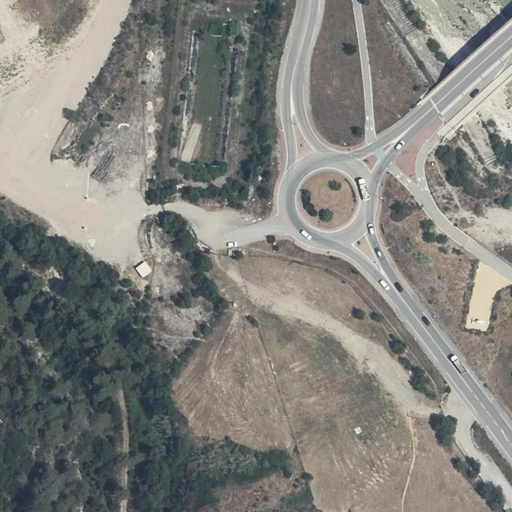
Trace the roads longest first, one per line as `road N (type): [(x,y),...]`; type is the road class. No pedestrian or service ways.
road 1 (track): [(469,414),(408,402),(359,342),(299,301),(252,292),(217,249),(213,217)]
road 2 (track): [(0,161),(28,195),(185,208),(258,232),(296,228)]
road 3 (primary): [(511,446),(392,283)]
road 4 (track): [(113,0),(88,54),(0,150)]
road 5 (primary): [(511,38),(413,128)]
road 6 (track): [(511,501),(464,433),(474,393)]
